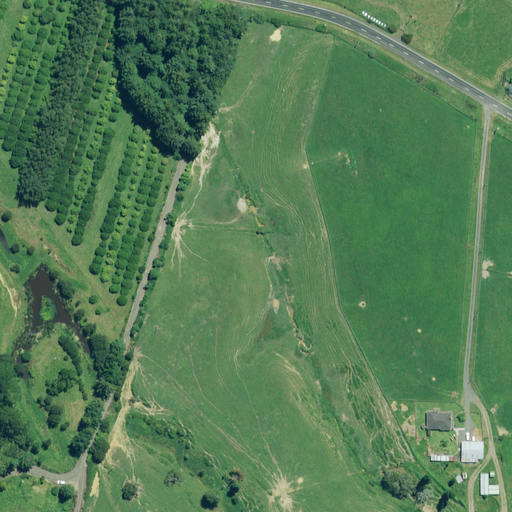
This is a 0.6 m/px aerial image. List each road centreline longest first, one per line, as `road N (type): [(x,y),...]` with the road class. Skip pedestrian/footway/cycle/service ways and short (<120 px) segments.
road 1 (track): [(70,511),(226,0)]
road 2 (tertiary): [(255,0),(361,28),(511,116)]
